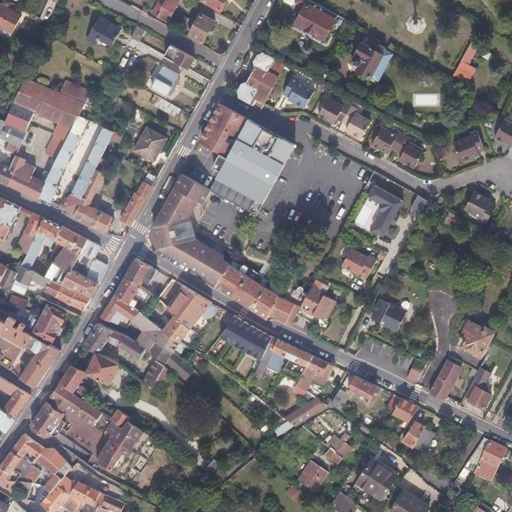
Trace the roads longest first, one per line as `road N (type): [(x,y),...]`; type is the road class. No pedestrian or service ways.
road 1 (residential): [(133,242),(268,326),(511,442)]
road 2 (residential): [(216,92),(431,191),(474,176)]
road 3 (residential): [(0,453),(129,251)]
road 4 (residential): [(216,92),(133,242)]
road 5 (residential): [(0,185),(129,251)]
